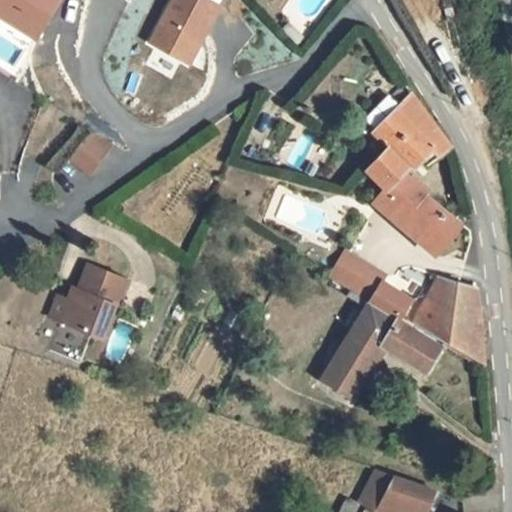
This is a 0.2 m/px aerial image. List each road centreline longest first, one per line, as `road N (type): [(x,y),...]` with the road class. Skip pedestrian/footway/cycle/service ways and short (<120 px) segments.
road 1 (unclassified): [(509,511),(487,226),(463,141),(371,0)]
road 2 (residential): [(365,0),(294,75),(236,90),(82,196),(14,230)]
